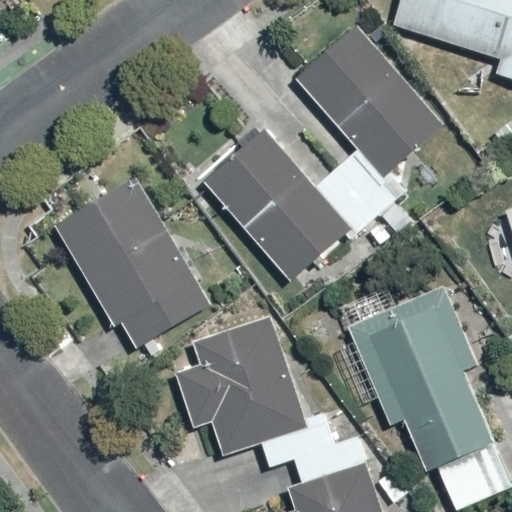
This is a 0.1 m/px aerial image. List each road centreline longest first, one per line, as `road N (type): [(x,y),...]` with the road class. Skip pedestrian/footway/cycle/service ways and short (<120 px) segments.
road 1 (residential): [(0,134),(179,0)]
road 2 (residential): [(113,511),(0,358)]
